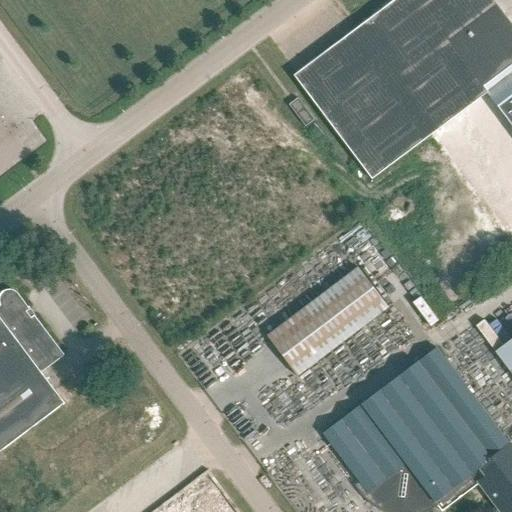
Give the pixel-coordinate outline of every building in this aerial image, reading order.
[(511,25),(493,0),(399,0),(296,77),(373,182),(488,95),(511,127),(511,25)] [(306,128),(315,121),(300,100),(291,106),(306,128)] [(344,281),(269,336),(299,377),(375,320),(390,309),(360,269),(344,281)] [(65,357),(18,294),(16,292),(13,291),(10,291),(7,292),(4,293),(2,295),(1,298),(0,300),(0,301),(0,304),(1,307),(0,307),(0,455),(66,407),(42,374),(65,357)] [(481,321),(472,326),(488,350),(497,345),(481,321)] [(511,339),(495,352),(511,375),(511,339)] [(511,447),(438,349),(323,435),(360,484),(367,494),(374,501),(382,506),(387,509),(389,510),(395,506),(406,507),(409,511),(413,511),(418,511),(427,508),(435,503),(442,511),(481,483),(502,511),(508,511),(511,509),(511,447)]
